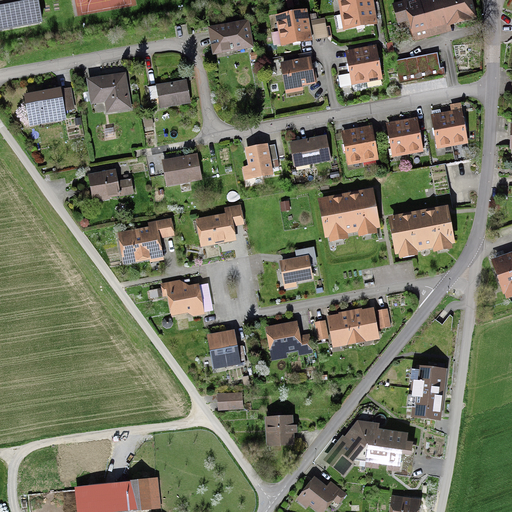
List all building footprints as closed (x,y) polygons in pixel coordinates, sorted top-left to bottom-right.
[(0,0),(0,30),(42,23),(37,0),(0,0)] [(342,0),(339,1),(345,30),(377,24),(375,13),(374,6),(372,0),(342,0)] [(408,23),(413,42),(447,34),(445,27),(477,19),(471,0),(402,0),(403,2),(392,4),(398,25),(408,23)] [(310,38),(308,29),(307,23),(305,14),(280,19),(285,43),(310,38)] [(247,23),(210,29),(215,54),(251,47),(247,23)] [(381,79),(375,47),(365,49),(358,50),(346,52),(352,84),(381,79)] [(438,54),(395,61),(399,84),(445,77),(444,67),(440,68),(438,54)] [(317,83),(315,70),(313,70),(311,58),(280,63),(286,94),(303,91),(303,87),(315,85),(315,84),(317,83)] [(104,103),(106,115),(132,110),(126,73),(86,80),(91,105),(104,103)] [(339,77),(341,87),(352,84),(349,74),(339,77)] [(191,104),(186,81),(148,88),(151,101),(158,99),(161,110),(191,104)] [(72,109),(69,91),(61,92),(60,91),(29,97),(34,123),(65,118),(64,111),(72,109)] [(451,113),(449,113),(444,114),(433,116),(439,147),(466,142),(460,105),(450,107),(451,113)] [(154,127),(152,117),(143,119),(145,128),(154,127)] [(394,155),(422,151),(416,120),(404,122),(399,123),(388,124),(394,155)] [(371,128),(359,130),(354,131),(343,133),(349,164),(376,159),(371,128)] [(331,162),(326,137),(290,143),(294,168),(331,162)] [(268,145),(245,149),(248,167),(242,168),(245,181),(273,176),(272,169),(279,168),(275,145),(268,146),(268,145)] [(197,155),(162,161),(166,188),(202,181),(197,155)] [(88,175),(93,203),(110,200),(110,199),(134,195),(131,180),(129,180),(128,175),(123,176),(124,181),(118,182),(116,171),(88,175)] [(381,230),(373,190),(317,200),(325,240),(329,239),(330,245),(349,241),(348,236),(358,234),(359,239),(378,236),(377,230),(381,230)] [(244,226),(241,206),(224,209),(225,215),(196,220),(200,248),(237,242),(234,228),(244,226)] [(388,219),(395,257),(399,256),(400,261),(418,257),(418,253),(433,250),(434,254),(453,251),(452,246),(455,245),(448,207),(388,219)] [(149,256),(161,253),(159,240),(172,237),(169,221),(148,225),(149,230),(121,235),(126,261),(149,257),(149,256)] [(279,262),(285,290),(297,287),(296,284),(313,281),(310,265),(317,264),(314,248),(295,252),(296,259),(279,262)] [(511,253),(491,261),(503,296),(504,296),(506,301),(511,299),(511,253)] [(194,317),(202,316),(197,288),(183,290),(182,282),(163,285),(164,294),(171,293),(174,313),(192,310),(194,317)] [(149,291),(150,299),(162,297),(160,289),(149,291)] [(391,327),(388,309),(377,311),(380,329),(391,327)] [(346,317),(332,319),(336,345),(376,337),(371,312),(356,315),(346,317)] [(170,328),(173,324),(172,320),(169,318),(165,318),(162,322),(163,326),(166,329),(170,328)] [(313,354),(310,334),(300,336),(297,322),(266,328),(271,362),(287,359),(287,355),(298,353),(299,356),(313,354)] [(328,338),(325,323),(315,324),(318,340),(328,338)] [(241,366),(234,331),(207,336),(213,371),(241,366)] [(445,372),(419,369),(414,416),(440,418),(442,395),(445,372)] [(217,395),(218,411),(243,410),(242,393),(217,395)] [(269,446),(294,445),(293,435),(297,435),(296,428),(293,428),(293,418),(267,420),(269,446)] [(345,473),(354,460),(368,462),(368,460),(397,464),(395,475),(412,477),(416,450),(416,445),(407,443),(408,436),(372,431),(362,423),(331,463),(345,473)] [(309,507),(315,511),(325,511),(334,502),(338,506),(347,494),(331,482),(327,487),(314,477),(296,501),(307,510),(309,507)] [(75,490),(77,511),(108,511),(152,507),(149,481),(138,482),(75,490)] [(419,511),(421,501),(392,496),(389,511),(419,511)]
